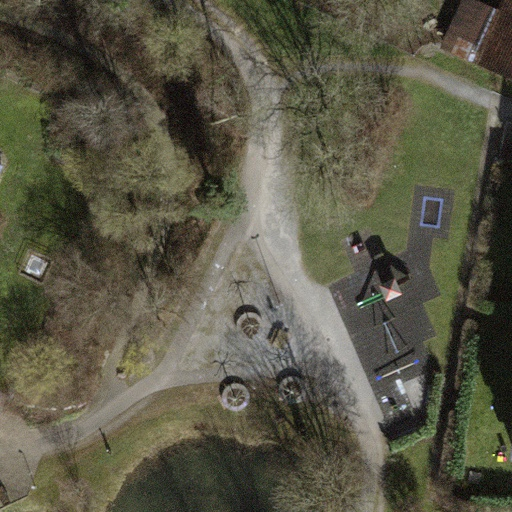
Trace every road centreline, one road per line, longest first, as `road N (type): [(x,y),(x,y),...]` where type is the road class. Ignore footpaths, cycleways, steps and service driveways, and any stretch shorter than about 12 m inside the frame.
road 1 (track): [(189,0),(262,67),(275,138),(264,224),(346,370),(375,464),(367,511)]
road 2 (track): [(346,370),(218,383),(134,404),(25,469),(0,463)]
